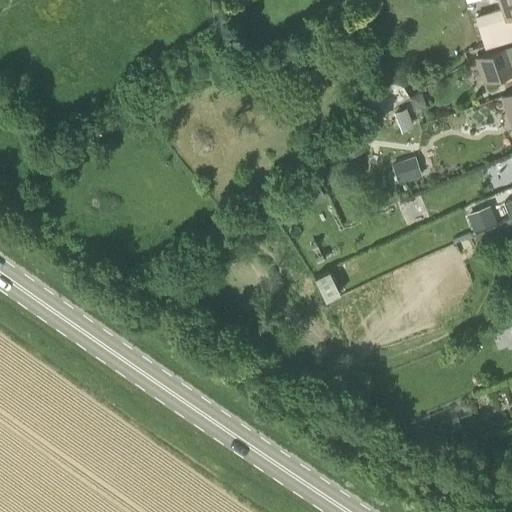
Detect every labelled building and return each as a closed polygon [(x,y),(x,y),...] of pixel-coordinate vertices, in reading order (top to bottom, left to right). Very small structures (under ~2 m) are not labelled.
[(511,0),(501,0),(504,7),(475,16),(484,48),(511,39),(511,0)] [(511,73),(511,45),(477,58),(486,83),(511,73)] [(410,97),(399,79),(366,99),(377,117),(410,97)] [(511,92),(503,95),(509,110),(511,121),(511,92)] [(362,150),(357,143),(363,139),(356,127),(350,130),(337,138),(349,158),(362,150)] [(400,180),(424,174),(418,153),(394,160),(400,180)] [(315,181),(273,206),(282,221),(324,196),(315,181)] [(511,196),(503,200),(505,203),(493,207),(496,214),(494,215),(497,221),(487,226),(488,228),(511,216),(511,196)] [(487,226),(497,221),(494,215),(489,204),(466,214),(474,232),(487,226)] [(511,216),(488,228),(474,234),(480,247),(482,250),(511,236),(511,216)] [(357,268),(361,266),(366,264),(370,261),(375,259),(376,259),(373,252),(342,267),(339,268),(342,275),(343,274),(347,272),(352,270),(357,268)] [(315,278),(326,300),(342,292),(330,270),(315,278)] [(464,433),(457,417),(440,425),(447,441),(464,433)]
